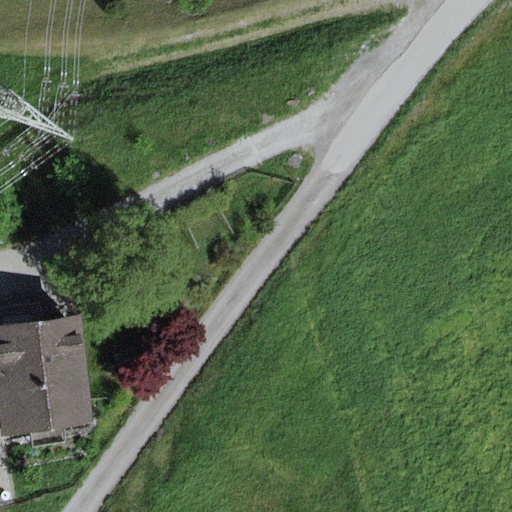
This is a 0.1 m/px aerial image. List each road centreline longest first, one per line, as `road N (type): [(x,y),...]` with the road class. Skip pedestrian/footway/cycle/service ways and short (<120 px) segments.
road 1 (track): [(83,511),(338,166)]
road 2 (unclassified): [(338,166),(471,0)]
